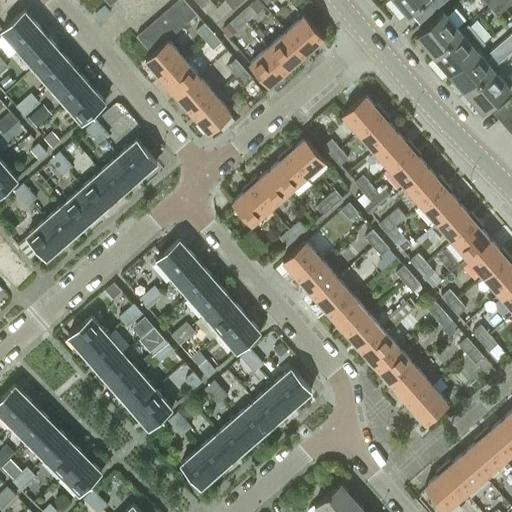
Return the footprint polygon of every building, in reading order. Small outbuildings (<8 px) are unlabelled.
[(188,20),(197,12),(186,0),(176,0),(173,3),(188,20)] [(260,9),(265,4),(260,0),(252,0),(252,1),(260,9)] [(411,11),(423,0),(396,0),(408,14),(411,11)] [(423,0),(411,11),(420,21),(444,0),(423,0)] [(497,14),(506,7),(499,0),(493,0),(489,4),(497,14)] [(183,24),(188,20),(173,3),(164,11),(179,28),(183,24)] [(246,20),(256,12),(248,3),(239,12),(246,20)] [(18,47),(41,26),(25,8),(2,28),(18,47)] [(432,53),(460,29),(444,10),(416,35),(432,53)] [(170,36),(179,28),(164,11),(155,19),(170,36)] [(188,20),(183,24),(189,30),(202,19),(197,12),(188,20)] [(237,29),(246,20),(239,12),(229,20),(237,29)] [(304,12),(286,28),(305,50),(314,42),(315,44),(322,39),(320,37),(323,34),(304,12)] [(168,37),(170,36),(155,19),(146,26),(161,43),(168,37)] [(230,35),(237,29),(229,20),(222,27),(230,35)] [(204,38),(213,31),(204,21),(195,28),(204,38)] [(477,48),(484,42),(468,23),(461,30),(460,29),(432,53),(449,72),(477,48)] [(34,65),(57,45),(41,26),(18,47),(34,65)] [(152,51),(161,43),(146,26),(137,34),(152,51)] [(286,28),(267,44),(286,66),(296,58),(298,60),(304,54),(302,52),(305,50),(286,28)] [(213,48),(221,40),(213,31),(204,38),(213,48)] [(511,33),(511,32),(490,51),(498,61),(511,48),(511,33)] [(152,51),(145,56),(155,68),(153,70),(157,75),(160,73),(161,75),(184,55),(168,37),(161,43),(152,51)] [(267,44),(249,60),(268,82),(278,73),(280,76),(286,70),(284,68),(286,66),(267,44)] [(50,83),(73,63),(57,45),(34,65),(50,83)] [(492,66),(477,48),(449,72),(464,90),(492,66)] [(163,77),(161,79),(167,85),(169,83),(177,93),(200,74),(184,55),(161,75),(163,77)] [(236,75),(244,67),(235,57),(226,64),(236,75)] [(66,101),(88,81),(73,63),(50,83),(66,101)] [(482,110),(510,86),(492,66),(464,90),(482,110)] [(243,83),(252,76),(244,67),(236,75),(243,83)] [(0,84),(5,90),(14,81),(6,72),(0,77),(0,84)] [(200,74),(177,93),(186,103),(184,105),(189,111),(191,109),(193,111),(216,92),(200,74)] [(81,119),(104,99),(88,81),(66,101),(81,119)] [(32,107),(39,101),(30,90),(23,97),(32,107)] [(195,114),(193,116),(197,120),(199,119),(209,130),(231,110),(216,92),(193,111),(195,114)] [(364,92),(341,112),(358,130),(380,111),(378,109),(380,107),(376,102),(374,103),(364,92)] [(500,120),(511,110),(511,96),(493,112),(500,120)] [(24,114),(32,107),(23,97),(15,104),(24,114)] [(38,126),(52,113),(43,102),(28,115),(37,125),(38,126)] [(11,126),(19,119),(11,109),(3,116),(11,126)] [(508,129),(511,125),(511,110),(500,120),(508,129)] [(380,111),(358,130),(373,148),(396,129),(387,119),(389,117),(384,112),(382,113),(380,111)] [(0,128),(4,132),(11,126),(3,116),(0,118),(0,128)] [(98,140),(107,132),(94,117),(85,125),(98,140)] [(52,129),(44,137),(51,145),(52,146),(60,139),(60,138),(53,131),(52,129)] [(396,129),(373,148),(389,166),(412,147),(409,144),(411,143),(407,138),(405,140),(396,129)] [(288,149),(286,151),(306,173),(324,157),(304,135),(293,144),(292,143),(287,148),(288,149)] [(138,175),(156,159),(136,136),(118,152),(138,175)] [(332,154),(340,147),(331,137),(323,144),(332,154)] [(32,164),(47,151),(38,141),(23,154),(32,164)] [(339,163),(347,156),(340,147),(332,154),(339,163)] [(412,147),(389,166),(405,184),(427,165),(419,155),(420,153),(416,149),(415,150),(412,147)] [(63,174),(73,165),(59,149),(49,158),(63,174)] [(278,158),(268,167),(287,189),(306,173),(286,151),(283,153),(282,152),(277,156),(278,158)] [(119,191),(138,175),(118,152),(100,168),(119,191)] [(0,189),(16,176),(0,158),(0,189)] [(427,165),(405,184),(421,203),(443,183),(441,180),(442,178),(438,174),(437,175),(427,165)] [(252,180),(250,183),(269,205),(287,189),(268,167),(257,176),(256,174),(251,179),(252,180)] [(101,207),(119,191),(100,168),(81,184),(101,207)] [(363,190),(372,183),(363,173),(354,180),(363,190)] [(26,203),(35,195),(22,180),(13,188),(26,203)] [(242,189),(232,198),(251,221),(269,205),(250,183),(248,184),(246,183),(241,188),(242,189)] [(385,186),(379,191),(372,183),(363,190),(365,192),(358,198),(370,211),(390,193),(385,186)] [(443,183),(421,203),(436,221),(459,201),(450,191),(452,189),(447,184),(446,186),(443,183)] [(83,223),(101,207),(81,184),(63,200),(83,223)] [(333,204),(342,196),(335,188),(325,196),(333,204)] [(323,213),(333,204),(325,196),(315,204),(323,213)] [(64,239),(83,223),(63,200),(45,216),(64,239)] [(349,217),(358,210),(349,200),(340,207),(349,217)] [(459,201),(436,221),(452,238),(474,219),(472,216),(474,214),(469,209),(467,210),(459,201)] [(395,224),(406,215),(397,205),(378,222),(387,233),(396,225),(395,224)] [(46,255),(64,239),(45,216),(26,232),(46,255)] [(474,219),(452,238),(468,257),(490,237),(481,226),(483,225),(478,220),(476,221),(474,219)] [(296,237),(306,228),(299,220),(289,229),(296,237)] [(395,241),(403,233),(396,225),(387,233),(395,241)] [(374,246),(382,238),(373,227),(364,234),(374,246)] [(287,245),(296,237),(289,229),(280,237),(287,245)] [(172,275),(195,255),(179,236),(156,256),(172,275)] [(403,249),(411,242),(406,237),(398,244),(403,249)] [(484,275),(506,255),(490,237),(468,257),(484,275)] [(381,254),(389,247),(382,238),(374,246),(381,254)] [(298,276),(321,257),(305,239),(282,258),(298,276)] [(418,268),(426,260),(418,250),(409,258),(418,268)] [(188,293),(211,273),(195,255),(172,275),(188,293)] [(499,293),(511,282),(511,262),(506,255),(484,275),(499,293)] [(314,294),(337,275),(321,257),(298,276),(314,294)] [(426,277),(434,270),(426,260),(418,268),(426,277)] [(404,280),(413,273),(404,263),(395,270),(404,280)] [(204,311),(227,292),(211,273),(188,293),(204,311)] [(412,290),(421,282),(413,273),(404,280),(412,290)] [(337,275),(314,294),(323,304),(321,306),(326,312),(328,310),(330,312),(353,293),(337,275)] [(511,282),(499,293),(511,307),(511,282)] [(154,299),(161,293),(153,283),(145,290),(154,299)] [(449,303),(457,296),(449,286),(440,293),(449,303)] [(146,306),(154,299),(145,290),(137,297),(146,306)] [(220,330),(243,310),(227,292),(204,311),(220,330)] [(353,293),(330,312),(339,322),(337,324),(342,329),(344,328),(346,330),(368,311),(353,293)] [(457,313),(466,306),(457,296),(449,303),(457,313)] [(394,321),(413,305),(406,298),(387,314),(394,321)] [(435,316),(443,308),(435,299),(426,306),(435,316)] [(132,318),(140,311),(132,302),(124,308),(132,318)] [(125,324),(132,318),(124,308),(117,315),(125,324)] [(451,318),(452,318),(443,308),(435,316),(443,325),(451,318)] [(236,348),(259,328),(243,310),(220,330),(236,348)] [(368,311),(346,330),(354,340),(352,341),(358,347),(359,346),(362,348),(384,328),(368,311)] [(84,352),(106,332),(90,314),(68,333),(84,352)] [(443,325),(441,327),(448,335),(458,326),(459,326),(451,318),(443,325)] [(186,337),(195,330),(186,319),(177,327),(186,337)] [(480,339),(488,332),(480,323),(472,330),(480,339)] [(179,343),(186,337),(177,327),(171,332),(179,343)] [(384,328),(362,348),(370,358),(369,360),(373,365),(375,364),(377,366),(400,347),(384,328)] [(274,346),(281,340),(272,330),(266,336),(274,346)] [(100,370),(122,350),(106,332),(84,352),(100,370)] [(488,349),(497,342),(488,332),(480,339),(488,349)] [(466,352),(474,345),(466,335),(458,342),(466,352)] [(165,355),(174,347),(165,337),(156,345),(165,355)] [(195,341),(187,349),(191,354),(199,346),(195,341)] [(158,361),(165,355),(156,345),(149,351),(158,361)] [(474,361),(482,354),(474,345),(466,352),(474,361)] [(246,362),(255,353),(249,346),(240,354),(246,362)] [(400,347),(377,366),(386,376),(384,377),(389,383),(391,382),(393,384),(416,365),(400,347)] [(116,388),(138,369),(122,350),(100,370),(116,388)] [(252,369),(261,361),(255,353),(246,362),(252,369)] [(215,367),(214,367),(206,357),(198,364),(207,374),(215,367)] [(416,365),(393,384),(401,393),(399,395),(405,401),(407,400),(409,402),(431,382),(416,365)] [(291,404),(309,388),(290,366),(272,382),(291,404)] [(132,406),(154,387),(138,369),(116,388),(132,406)] [(193,386),(201,379),(193,369),(184,376),(193,386)] [(210,394),(220,384),(214,378),(204,387),(210,394)] [(273,420),(291,404),(272,382),(254,397),(273,420)] [(431,382),(409,402),(417,412),(416,413),(421,419),(423,418),(425,420),(447,401),(431,382)] [(0,411),(10,421),(31,399),(14,383),(0,396),(0,411)] [(217,402),(227,393),(220,384),(210,394),(217,402)] [(148,425),(170,405),(154,387),(132,406),(148,425)] [(201,389),(192,398),(199,405),(208,397),(201,389)] [(255,436),(273,420),(254,397),(235,413),(255,436)] [(27,439),(48,417),(31,399),(10,421),(27,439)] [(511,404),(511,406),(501,416),(511,428),(511,403),(511,404)] [(235,413),(234,414),(227,406),(220,412),(227,420),(217,429),(237,452),(255,436),(235,413)] [(174,425),(183,417),(177,409),(167,418),(174,425)] [(485,431),(482,433),(503,457),(511,449),(511,428),(501,416),(490,426),(489,424),(483,429),(485,431)] [(44,456),(65,434),(48,417),(27,439),(44,456)] [(180,432),(190,424),(183,417),(174,425),(180,432)] [(219,468),(237,452),(217,429),(199,445),(219,468)] [(483,474),(503,457),(482,433),(462,450),(483,474)] [(61,473),(82,451),(65,434),(44,456),(61,473)] [(6,443),(0,448),(0,463),(14,450),(6,443)] [(201,483),(219,468),(199,445),(181,461),(201,483)] [(464,491),(483,474),(462,450),(442,467),(464,491)] [(78,490),(100,468),(82,451),(61,473),(78,490)] [(29,481),(36,474),(26,464),(19,472),(29,481)] [(444,508),(464,491),(442,467),(423,484),(444,508)] [(21,488),(29,481),(19,472),(12,479),(21,488)] [(321,511),(338,511),(355,498),(339,480),(313,503),(321,511)] [(0,491),(9,501),(16,493),(6,484),(0,490),(0,491)] [(88,502),(97,493),(90,486),(81,495),(88,502)] [(0,506),(2,508),(9,501),(0,491),(0,506)] [(95,509),(104,500),(97,493),(88,502),(95,509)] [(367,511),(355,498),(338,511),(367,511)] [(57,511),(59,511),(58,510),(49,501),(41,509),(44,511),(57,511)] [(141,511),(132,503),(122,511),(141,511)]
